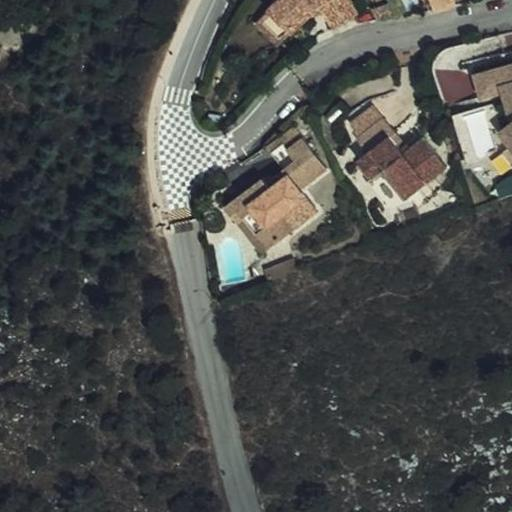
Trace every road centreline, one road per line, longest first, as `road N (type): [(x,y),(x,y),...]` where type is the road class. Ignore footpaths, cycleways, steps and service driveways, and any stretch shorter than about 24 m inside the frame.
road 1 (residential): [(168,157),(198,158),(231,140),(333,55),(511,11)]
road 2 (residential): [(247,511),(168,157)]
road 3 (residential): [(168,157),(167,100),(204,0)]
